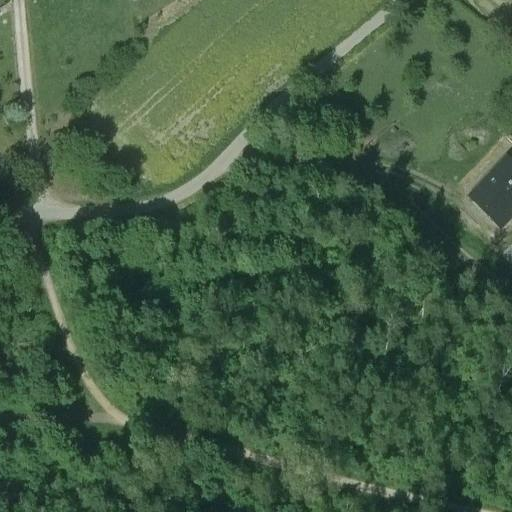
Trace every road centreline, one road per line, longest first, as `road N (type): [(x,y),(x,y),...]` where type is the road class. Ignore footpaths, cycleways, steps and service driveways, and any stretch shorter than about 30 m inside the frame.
road 1 (track): [(36,219),(29,233),(40,267),(80,370),(109,416),(511,511)]
road 2 (track): [(406,0),(245,133),(211,173)]
road 3 (unclassified): [(211,173),(142,210),(36,219),(0,213)]
road 4 (track): [(511,310),(384,189)]
